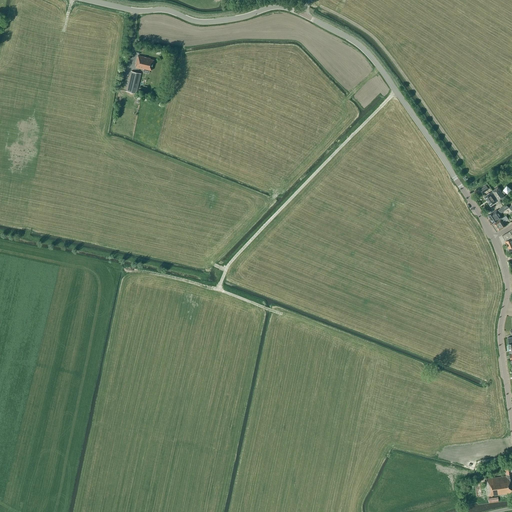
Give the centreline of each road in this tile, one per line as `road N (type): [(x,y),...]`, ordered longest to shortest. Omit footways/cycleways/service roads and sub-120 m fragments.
road 1 (tertiary): [(494,237),(396,90),(353,41),(285,7),(196,21),(87,0)]
road 2 (track): [(396,90),(227,266),(218,290)]
road 3 (tertiary): [(511,412),(500,340),(507,284),(494,237)]
road 4 (track): [(130,270),(280,314)]
